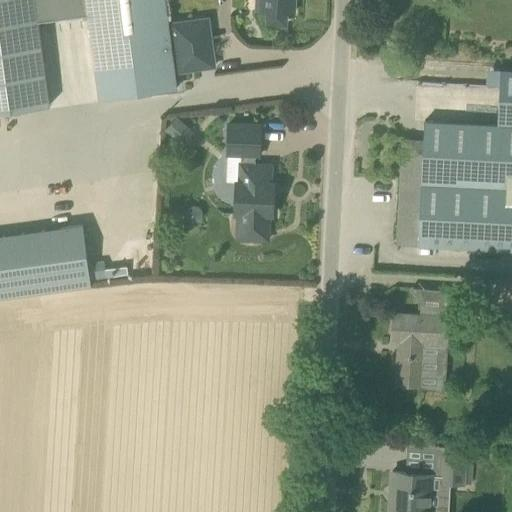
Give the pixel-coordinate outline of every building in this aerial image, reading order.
[(0,0),(0,112),(49,106),(37,21),(87,14),(99,99),(177,88),(164,0),(0,0)] [(294,12),(294,0),(260,0),(260,11),(267,11),(267,18),(272,24),(280,25),(285,19),(286,12),(294,12)] [(214,66),(209,34),(207,19),(172,24),(178,71),(214,66)] [(175,119),(165,131),(182,146),(193,134),(175,119)] [(397,243),(418,244),(511,249),(511,125),(424,121),(423,153),(402,152),(397,243)] [(274,183),(270,183),(271,165),(255,165),(255,155),(259,155),(260,125),(228,124),(227,154),(241,155),(240,164),(240,182),(236,182),(235,214),(238,214),(237,239),(268,240),(269,215),(273,215),(273,194),(274,183)] [(83,225),(0,235),(0,297),(91,285),(83,225)] [(446,344),(448,317),(393,314),(392,341),(398,341),(396,384),(420,385),(423,343),(446,344)] [(463,484),(465,456),(442,454),(441,482),(463,484)] [(430,511),(433,474),(392,472),(389,511),(430,511)]
